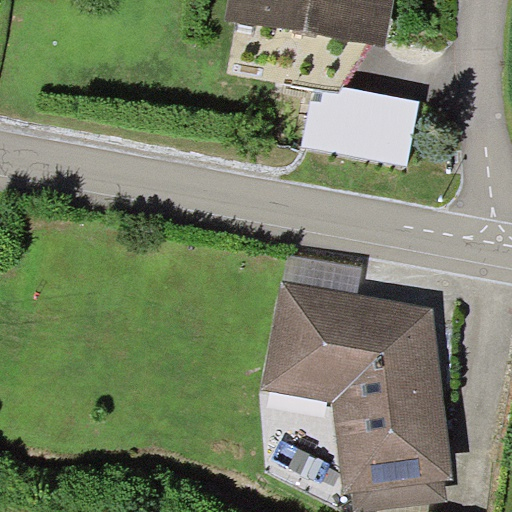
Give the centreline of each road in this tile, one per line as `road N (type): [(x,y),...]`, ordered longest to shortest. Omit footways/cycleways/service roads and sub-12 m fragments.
road 1 (unclassified): [(0,142),(493,244)]
road 2 (residential): [(478,0),(474,76),(493,244)]
